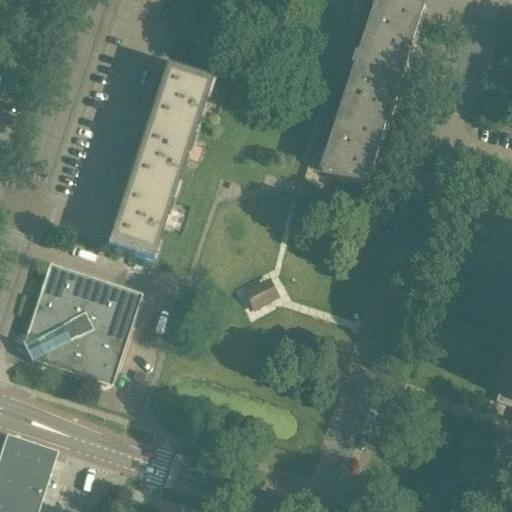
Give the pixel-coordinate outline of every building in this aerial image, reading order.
[(389,0),(379,0),(361,56),(407,71),(426,12),(389,0)] [(387,131),(407,71),(361,56),(341,116),(387,131)] [(163,69),(143,129),(190,144),(210,85),(163,69)] [(367,190),(387,131),(341,116),(321,175),(367,190)] [(170,204),(190,144),(143,129),(123,188),(170,204)] [(150,263),(170,204),(123,188),(104,247),(150,263)] [(141,298),(53,270),(52,275),(46,274),(25,336),(26,336),(22,346),(21,347),(31,366),(32,365),(42,368),(42,369),(110,391),(112,386),(118,387),(144,306),(139,304),(141,298)] [(259,289),(242,298),(252,316),(269,307),(259,289)] [(511,350),(494,404),(511,410),(511,350)] [(38,511),(58,456),(6,441),(0,461),(0,511),(38,511)]
